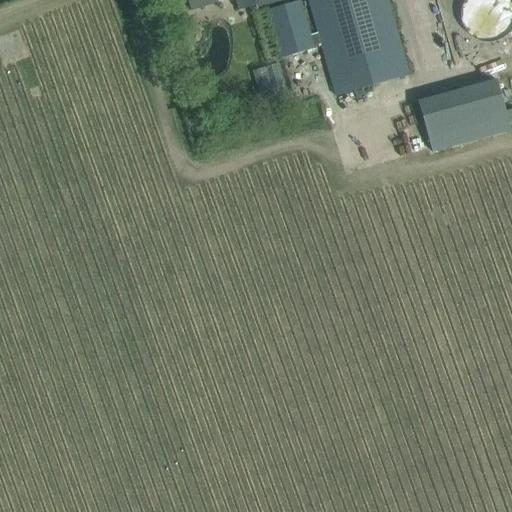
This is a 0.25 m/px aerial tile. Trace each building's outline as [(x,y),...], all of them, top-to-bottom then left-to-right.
[(186,0),(190,11),(217,3),(215,0),(234,0),(237,10),(254,6),(273,0),(186,0)] [(296,0),(292,0),(265,8),(279,56),(310,47),(319,45),(315,33),(306,36),(296,0)] [(386,0),(306,0),(316,33),(319,44),(333,94),(407,73),(386,0)] [(260,77),(265,96),(289,89),(284,70),(260,77)] [(431,153),(510,131),(495,80),(416,102),(431,153)]
